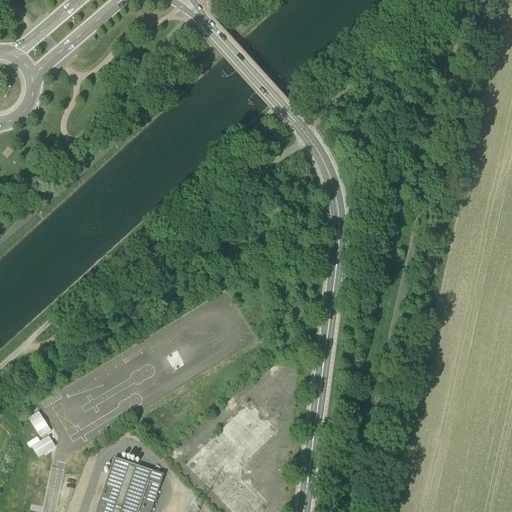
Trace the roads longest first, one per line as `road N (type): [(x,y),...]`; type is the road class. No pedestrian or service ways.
road 1 (track): [(11,360),(392,0)]
road 2 (secondary): [(307,138),(328,175),(338,237),(303,511)]
road 3 (track): [(11,360),(28,366),(50,358),(307,138)]
road 4 (unclassified): [(196,15),(0,219)]
road 5 (unclassified): [(436,0),(307,138)]
road 6 (secondary): [(196,15),(307,138)]
road 7 (unknown): [(271,511),(270,473),(281,435),(273,386)]
